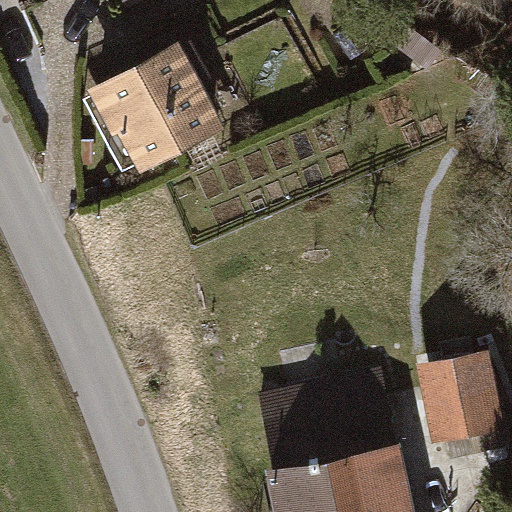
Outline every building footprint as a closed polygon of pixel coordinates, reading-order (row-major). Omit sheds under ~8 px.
[(109,0),(122,24),(166,0),(109,0)] [(176,44),(92,88),(97,96),(88,101),(127,174),(136,169),(140,178),(224,133),(176,44)] [(501,428),(487,356),(418,369),(432,441),(501,428)] [(258,401),(274,478),(393,453),(376,376),(258,401)] [(408,511),(396,452),(393,453),(274,478),(281,511),(408,511)]
